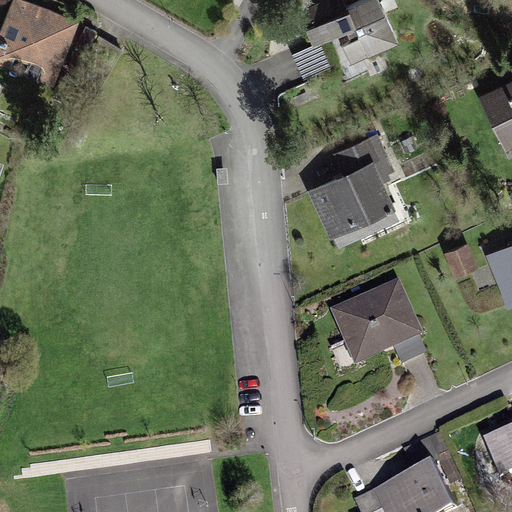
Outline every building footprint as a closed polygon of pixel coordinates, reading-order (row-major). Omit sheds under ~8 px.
[(8,2),(0,23),(0,67),(49,87),(73,28),(8,2)] [(313,28),(299,34),(305,49),(289,56),(300,83),(388,45),(370,3),(328,21),(322,7),(307,13),(313,28)] [(511,83),(479,99),(504,152),(511,147),(511,83)] [(341,178),(306,194),(325,237),(386,209),(359,151),(335,163),(341,178)] [(511,247),(485,258),(504,303),(511,299),(511,247)] [(391,288),(328,315),(348,363),(388,347),(397,368),(420,358),(391,288)] [(511,428),(480,442),(496,481),(511,474),(511,428)] [(445,511),(428,472),(371,496),(377,511),(445,511)]
